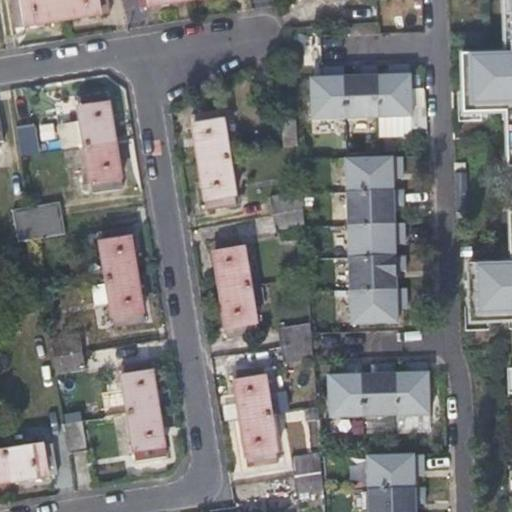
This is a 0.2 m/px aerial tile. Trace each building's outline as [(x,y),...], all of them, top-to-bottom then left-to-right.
[(106,0),(9,0),(13,25),(108,9),(106,0)] [(511,0),(501,0),(502,13),(510,13),(511,51),(460,52),(462,111),(511,109),(511,0)] [(374,73),(375,115),(409,114),(407,62),(391,62),(391,72),(385,73),(374,73)] [(374,73),(373,63),(358,63),(358,74),(341,74),(342,116),(375,115),(374,73)] [(341,74),(341,64),(326,65),(326,75),(320,75),(307,75),(309,117),(342,116),(341,74)] [(105,92),(75,97),(79,120),(65,122),(66,128),(58,129),(60,147),(82,144),(89,191),(120,186),(105,92)] [(192,101),(193,112),(217,108),(215,98),(192,101)] [(220,109),(224,135),(240,132),(235,106),(220,109)] [(217,108),(193,112),(190,113),(205,208),(235,203),(224,135),(220,109),(220,108),(217,108)] [(281,144),(295,143),(293,115),(278,116),(281,144)] [(32,122),(14,125),(19,154),(37,151),(32,122)] [(390,177),(390,171),(400,170),(400,154),(343,156),(344,190),(391,188),(390,177)] [(391,204),(401,203),(401,188),(391,188),(344,190),(345,223),(392,221),(391,204)] [(274,232),(301,227),(299,192),(268,198),(274,232)] [(58,198),(27,203),(30,221),(61,215),(58,198)] [(0,225),(30,221),(27,203),(0,207),(0,225)] [(61,215),(30,221),(33,238),(64,233),(61,215)] [(393,243),(392,236),(402,236),(402,221),(392,221),(345,223),(346,255),(393,254),(393,243)] [(127,225),(96,230),(111,325),(142,319),(127,225)] [(240,235),(211,240),(226,334),(255,329),(240,235)] [(403,269),(403,254),(393,254),(346,255),(347,288),(394,287),(393,269),(403,269)] [(511,259),(468,261),(470,320),(511,318),(511,259)] [(395,308),(394,302),(404,302),(404,286),(394,287),(347,288),(348,322),(395,321),(395,308)] [(305,321),(275,326),(280,360),(309,355),(305,321)] [(78,333),(48,337),(51,355),(80,350),(78,333)] [(80,350),(51,355),(54,372),(83,367),(80,350)] [(148,359),(118,364),(133,457),(164,453),(148,359)] [(427,412),(425,360),(409,360),(410,370),(404,370),(391,371),(393,413),(427,412)] [(391,371),(391,361),(376,361),(376,371),(359,372),(360,414),(393,413),(391,371)] [(359,372),(358,362),(343,362),(343,372),(337,373),(325,373),(327,415),(360,414),(359,372)] [(247,462),(263,459),(276,457),(260,363),(231,368),(247,462)] [(314,416),(313,403),(301,405),(302,417),(314,416)] [(79,417),(62,420),(67,450),(84,447),(79,417)] [(48,441),(0,449),(0,480),(54,471),(48,441)] [(294,488),(297,488),(319,484),(316,450),(289,455),(291,471),(294,488)] [(411,474),(411,468),(421,468),(420,452),(374,453),(375,487),(411,486),(411,474)] [(265,475),(291,471),(289,455),(276,457),(263,459),(265,475)] [(353,485),(362,485),(363,457),(354,457),(353,485)] [(298,501),(320,498),(319,484),(297,488),(298,501)] [(422,502),(421,486),(411,486),(375,487),(375,511),(412,511),(412,502),(422,502)]
